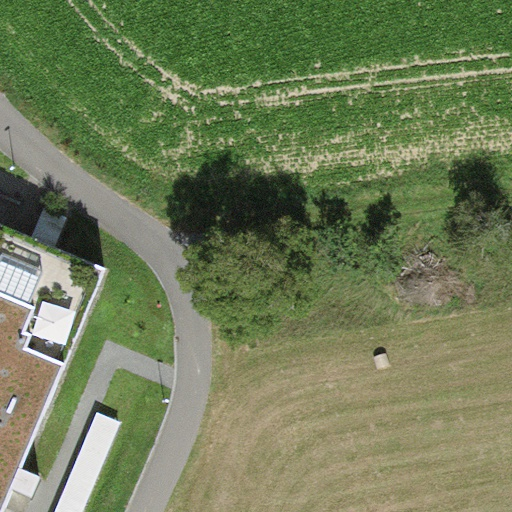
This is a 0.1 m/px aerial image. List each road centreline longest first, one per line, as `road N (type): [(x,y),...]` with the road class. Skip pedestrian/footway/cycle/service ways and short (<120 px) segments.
road 1 (residential): [(145,511),(199,382),(199,322),(179,259),(0,125)]
road 2 (track): [(179,259),(224,233),(424,201),(511,197)]
